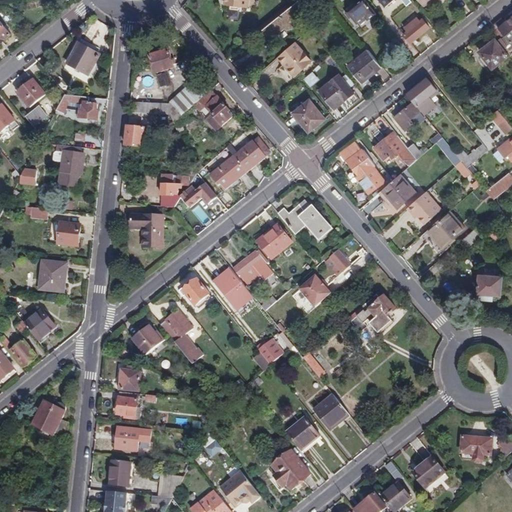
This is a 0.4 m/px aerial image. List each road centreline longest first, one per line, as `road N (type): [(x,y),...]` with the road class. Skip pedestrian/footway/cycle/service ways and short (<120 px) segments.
road 1 (residential): [(94,333),(129,11)]
road 2 (residential): [(94,333),(304,164)]
road 3 (residential): [(304,164),(508,0)]
road 4 (residential): [(304,164),(457,342)]
road 5 (residential): [(159,2),(304,164)]
road 6 (residential): [(308,511),(457,396)]
road 7 (residential): [(76,511),(94,333)]
road 8 (residential): [(0,409),(94,333)]
road 9 (residential): [(0,76),(93,0)]
